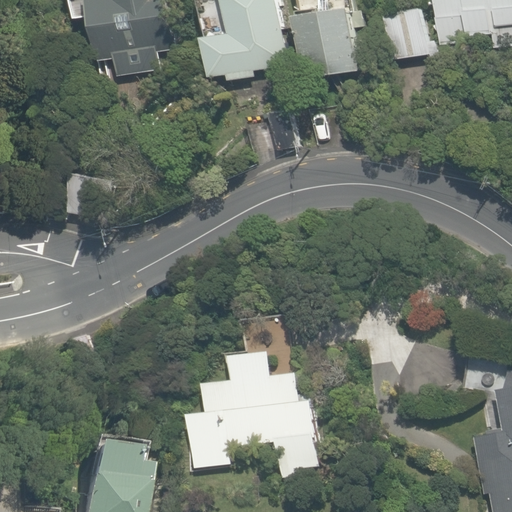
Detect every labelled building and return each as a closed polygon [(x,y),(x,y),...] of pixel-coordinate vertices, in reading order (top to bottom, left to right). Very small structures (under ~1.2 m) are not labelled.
[(154,0),(74,0),(85,64),(163,51),(154,0)] [(277,0),(186,0),(201,81),(289,66),(277,0)] [(341,0),(298,0),(286,2),(299,78),(354,68),(341,0)] [(511,0),(430,0),(441,52),(511,38),(511,0)] [(419,6),(379,13),(387,61),(427,54),(419,6)] [(202,408),(179,413),(191,470),(231,462),(228,444),(269,435),(278,479),(298,475),(297,468),(323,462),(310,396),(300,398),(295,371),(270,376),(264,348),(222,356),(227,381),(198,387),(202,408)] [(499,427),(469,434),(488,511),(511,511),(511,387),(491,393),(499,427)] [(124,446),(78,445),(77,511),(143,511),(144,465),(124,465),(124,446)]
